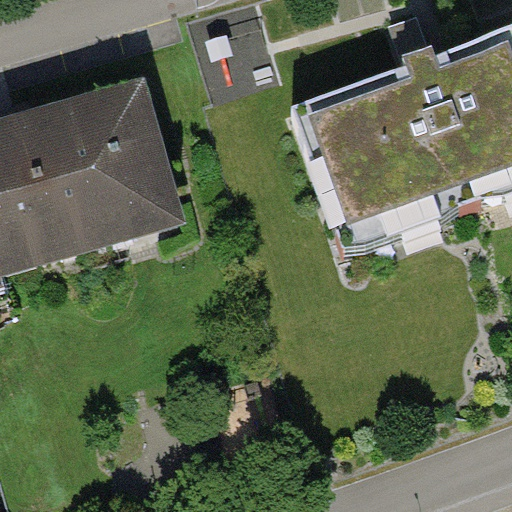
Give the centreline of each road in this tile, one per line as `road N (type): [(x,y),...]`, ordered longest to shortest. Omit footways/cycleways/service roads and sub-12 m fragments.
road 1 (residential): [(511,456),(358,511)]
road 2 (residential): [(150,0),(0,43)]
